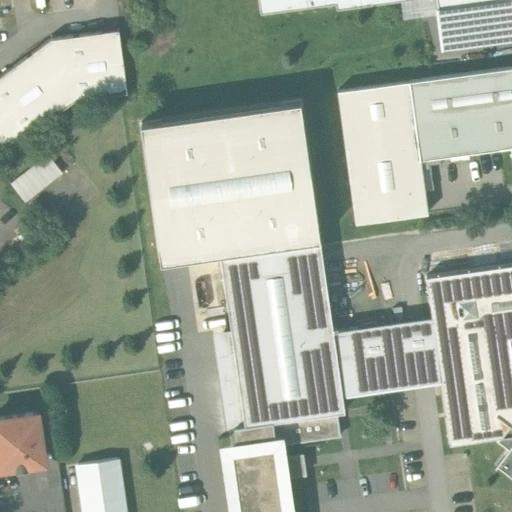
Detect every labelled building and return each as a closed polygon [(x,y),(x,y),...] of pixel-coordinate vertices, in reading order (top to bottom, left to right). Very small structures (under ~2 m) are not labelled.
[(258,0),(261,14),(335,4),(336,9),(362,6),(361,0),(258,0)] [(511,0),(498,0),(438,8),(443,48),(511,39),(511,0)] [(49,40),(0,76),(0,144),(5,152),(75,100),(126,93),(116,32),(49,40)] [(511,67),(409,81),(419,160),(510,148),(511,147),(511,67)] [(427,214),(419,160),(409,81),(337,90),(355,223),(427,214)] [(300,100),(140,123),(160,262),(220,254),(220,258),(320,243),(300,100)] [(48,155),(11,184),(26,203),(63,174),(48,155)] [(320,243),(220,258),(244,425),(272,421),(272,422),(336,413),(344,411),(341,388),(439,374),(450,445),(498,438),(496,441),(508,450),(511,444),(511,359),(509,340),(511,339),(511,264),(425,277),(432,324),(334,338),(320,243)] [(336,413),(272,422),(272,421),(244,425),(234,427),(237,451),(276,445),(276,446),(340,437),(336,413)] [(38,414),(0,418),(0,469),(15,467),(15,470),(27,468),(27,466),(45,463),(38,414)] [(511,444),(508,450),(496,466),(511,478),(511,444)] [(237,451),(229,452),(237,511),(285,511),(281,477),(283,476),(285,474),(286,472),(289,472),(288,462),(284,462),(283,461),(281,460),(278,459),(276,446),(276,445),(237,451)] [(117,458),(77,464),(82,503),(123,497),(117,458)] [(124,511),(123,497),(82,503),(83,511),(124,511)]
